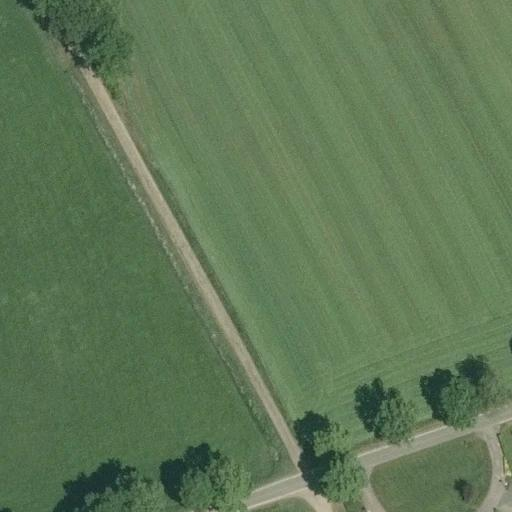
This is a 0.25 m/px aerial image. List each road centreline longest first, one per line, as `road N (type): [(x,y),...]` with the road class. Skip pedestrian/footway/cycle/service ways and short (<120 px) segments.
road 1 (track): [(48,0),(324,511)]
road 2 (unclassified): [(221,511),(511,412)]
